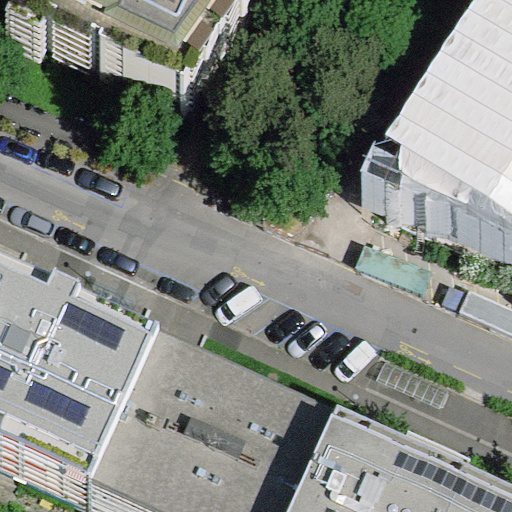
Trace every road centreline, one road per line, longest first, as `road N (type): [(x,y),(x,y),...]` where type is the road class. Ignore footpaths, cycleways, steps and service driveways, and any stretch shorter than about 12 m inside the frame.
road 1 (residential): [(511,369),(342,294),(150,237),(0,170)]
road 2 (track): [(150,237),(323,0)]
